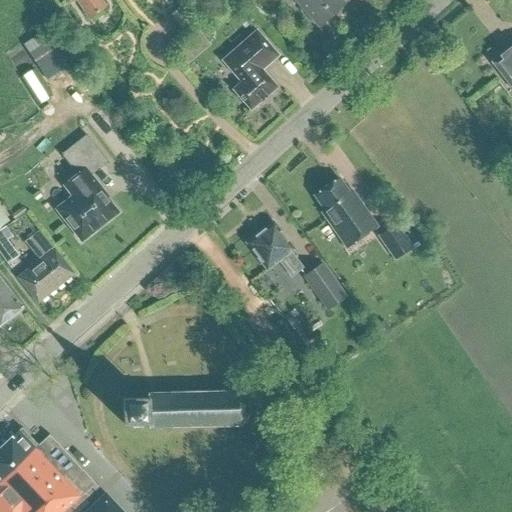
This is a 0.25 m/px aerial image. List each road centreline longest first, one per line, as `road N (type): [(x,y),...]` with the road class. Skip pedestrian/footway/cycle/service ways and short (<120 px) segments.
road 1 (tertiary): [(0,396),(436,0)]
road 2 (track): [(186,224),(328,430),(372,511)]
road 3 (track): [(259,158),(157,55),(164,17)]
